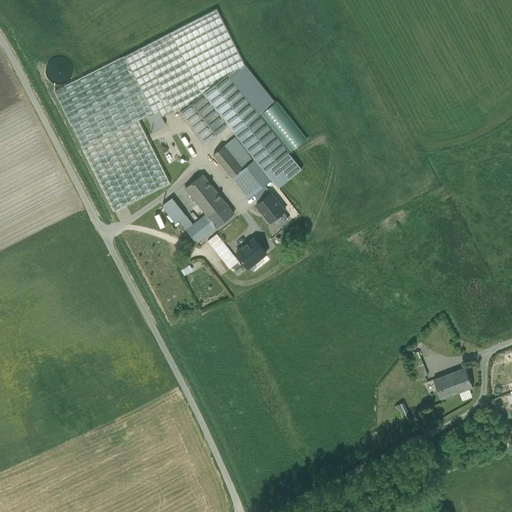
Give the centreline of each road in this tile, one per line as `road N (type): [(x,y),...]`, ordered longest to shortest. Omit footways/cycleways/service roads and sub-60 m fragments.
road 1 (track): [(239,511),(207,433),(0,38)]
road 2 (track): [(270,511),(473,410),(485,353),(511,343)]
road 3 (unknown): [(42,279),(155,511)]
